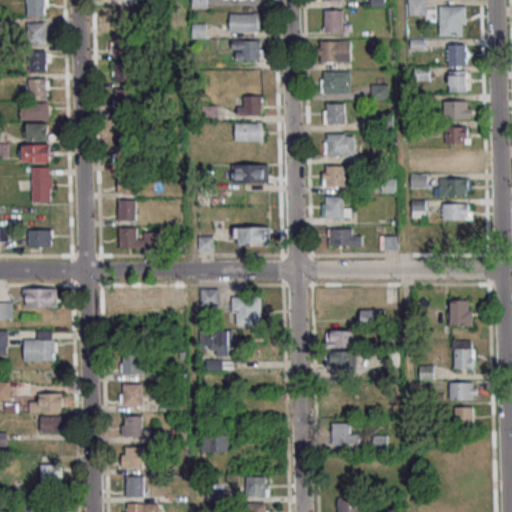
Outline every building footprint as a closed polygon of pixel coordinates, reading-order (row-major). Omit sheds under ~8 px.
[(26,0),(27,16),(47,16),(47,0),(26,0)] [(426,0),(407,0),(408,16),(427,16),(426,0)] [(115,6),(115,26),(134,26),(134,6),(115,6)] [(466,37),(466,7),(439,7),(439,37),(466,37)] [(343,10),(324,10),(324,32),(343,32),(343,10)] [(230,31),(259,31),(259,13),(230,13),(230,31)] [(46,22),(28,22),(28,44),(46,44),(46,22)] [(115,53),(137,53),(137,36),(115,35),(115,53)] [(263,40),(232,40),(232,60),(263,60),(263,40)] [(351,40),(318,40),(318,62),(351,62),(351,40)] [(467,64),(467,43),(448,43),(448,64),(467,64)] [(46,72),(46,51),(28,51),(28,72),(46,72)] [(114,62),(114,82),(139,82),(139,62),(114,62)] [(322,70),(322,93),(351,93),(351,70),(322,70)] [(467,90),(467,70),(449,70),(449,90),(467,90)] [(47,79),(29,79),(29,99),(47,99),(47,79)] [(388,98),(388,84),(371,84),(372,98),(388,98)] [(134,89),(114,89),(114,110),(134,110),(134,89)] [(262,115),(262,95),(238,95),(238,115),(262,115)] [(471,100),(444,100),(444,118),(471,117),(471,100)] [(21,103),(21,119),(48,119),(48,103),(21,103)] [(326,123),(345,123),(345,103),(326,103),(326,123)] [(115,137),(136,137),(136,116),(115,116),(115,137)] [(49,123),(27,123),(27,140),(49,140),(49,123)] [(263,140),(263,123),(235,123),(235,140),(263,140)] [(446,143),(469,143),(469,126),(446,126),(446,143)] [(354,156),(354,134),(325,134),(325,156),(354,156)] [(22,161),(51,161),(51,144),(22,144),(22,161)] [(135,163),(134,144),(115,145),(116,164),(135,163)] [(469,170),(469,152),(449,152),(449,170),(469,170)] [(232,182),(263,182),(263,163),(232,163),(232,182)] [(323,186),(345,186),(345,165),(323,165),(323,186)] [(52,201),(52,166),(32,166),(32,201),(52,201)] [(137,172),(117,172),(117,192),(137,192),(137,172)] [(469,195),(469,177),(439,177),(439,195),(469,195)] [(324,217),(351,217),(351,206),(343,206),(343,196),(324,196),(324,217)] [(136,199),(118,199),(118,219),(136,219),(136,199)] [(442,219),(469,219),(469,203),(442,203),(442,219)] [(120,247),(148,247),(148,237),(138,237),(138,227),(120,227),(120,247)] [(268,227),(235,227),(235,245),(268,245),(268,227)] [(353,235),(353,228),(329,228),(329,245),(362,245),(362,235),(353,235)] [(29,246),(52,246),(52,229),(29,229),(29,246)] [(381,236),(381,248),(397,248),(397,236),(381,236)] [(174,305),(186,305),(186,287),(174,287),(174,305)] [(57,288),(25,288),(25,306),(57,306),(57,288)] [(155,288),(117,288),(117,307),(155,307),(155,288)] [(202,305),(219,305),(219,288),(202,288),(202,305)] [(262,297),(233,297),(233,325),(262,325),(262,297)] [(450,325),(472,325),(472,299),(450,299),(450,325)] [(13,302),(0,301),(0,318),(13,318),(13,302)] [(359,325),(386,325),(386,310),(359,310),(359,325)] [(24,361),(54,361),(54,330),(37,330),(37,339),(24,339),(24,361)] [(233,356),(233,330),(200,330),(200,345),(212,345),(212,356),(233,356)] [(326,330),(326,347),(357,347),(357,330),(326,330)] [(474,340),(453,340),(453,369),(474,369),(474,340)] [(356,352),(328,352),(328,369),(356,369),(356,352)] [(145,353),(122,353),(121,374),(145,374),(145,353)] [(233,360),(206,360),(206,369),(233,369),(233,360)] [(433,379),(433,365),(420,365),(420,379),(433,379)] [(0,398),(8,398),(9,382),(0,382),(0,398)] [(477,382),(449,382),(449,399),(477,399),(477,382)] [(142,384),(120,384),(120,405),(142,405),(142,384)] [(348,408),(348,387),(331,387),(331,408),(348,408)] [(30,411),(65,411),(65,393),(39,393),(39,402),(30,402),(30,411)] [(455,427),(473,427),(473,406),(455,406),(455,427)] [(142,415),(122,415),(122,435),(142,435),(142,415)] [(40,416),(40,431),(66,431),(66,416),(40,416)] [(329,444),(359,444),(359,433),(350,433),(350,422),(329,422),(329,444)] [(202,434),(202,452),(227,452),(227,434),(202,434)] [(386,449),(386,441),(374,442),(375,450),(386,449)] [(142,467),(142,450),(122,450),(122,467),(142,467)] [(60,484),(60,463),(41,463),(41,484),(60,484)] [(144,476),(126,476),(126,497),(144,497),(144,476)] [(246,497),(269,497),(269,476),(246,476),(246,497)] [(360,511),(361,499),(336,499),(335,511),(360,511)] [(157,511),(158,503),(126,503),(126,511),(157,511)]
